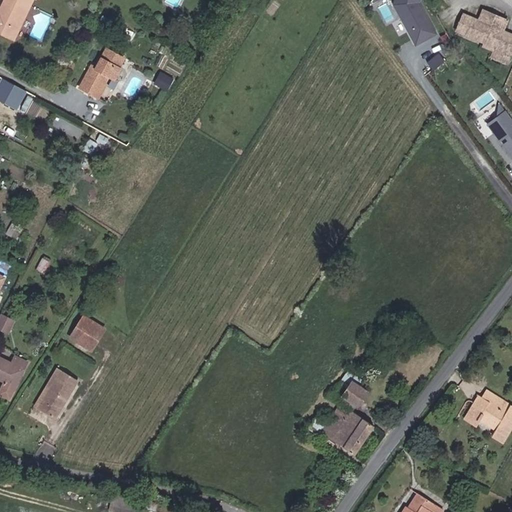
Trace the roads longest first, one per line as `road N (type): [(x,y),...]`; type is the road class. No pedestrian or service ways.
road 1 (unclassified): [(511,292),(341,511)]
road 2 (unclassified): [(0,459),(240,511)]
